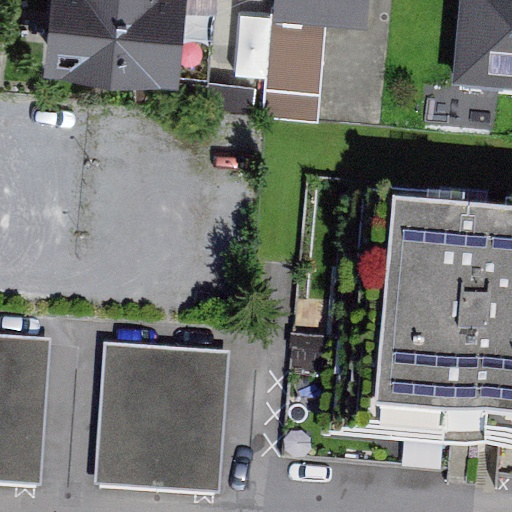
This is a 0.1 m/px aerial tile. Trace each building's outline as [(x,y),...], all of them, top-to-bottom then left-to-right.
[(59,0),(53,63),(211,77),(218,0),(59,0)] [(375,0),(282,0),(282,8),(374,13),(375,0)] [(511,0),(478,0),(471,90),(511,93),(511,0)] [(264,111),(321,116),(330,19),(242,12),(237,70),(267,73),(264,111)] [(511,228),(379,217),(360,437),(511,449),(511,228)] [(54,341),(0,338),(0,483),(46,486),(54,341)] [(235,355),(110,347),(100,486),(226,495),(235,355)]
